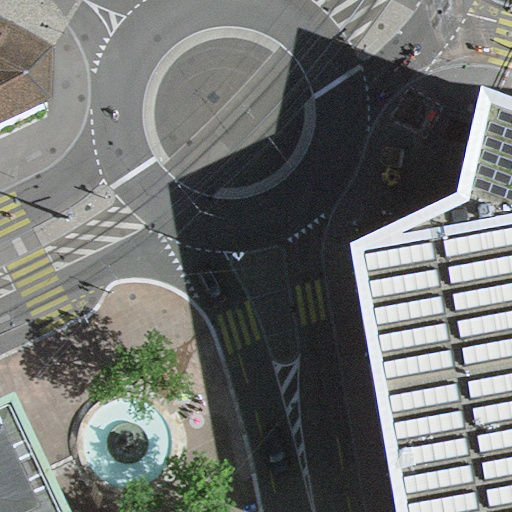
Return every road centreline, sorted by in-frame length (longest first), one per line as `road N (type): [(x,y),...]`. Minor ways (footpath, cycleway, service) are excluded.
road 1 (secondary): [(199,221),(302,511)]
road 2 (secondary): [(322,511),(310,302),(295,206)]
road 3 (tertiary): [(0,320),(199,221)]
road 4 (secondary): [(343,122),(340,89),(307,32),(245,3)]
road 5 (tertiary): [(119,110),(97,152),(59,188),(0,221)]
road 6 (secondary): [(343,122),(445,2)]
road 7 (secondary): [(119,110),(123,146),(139,177),(199,221)]
